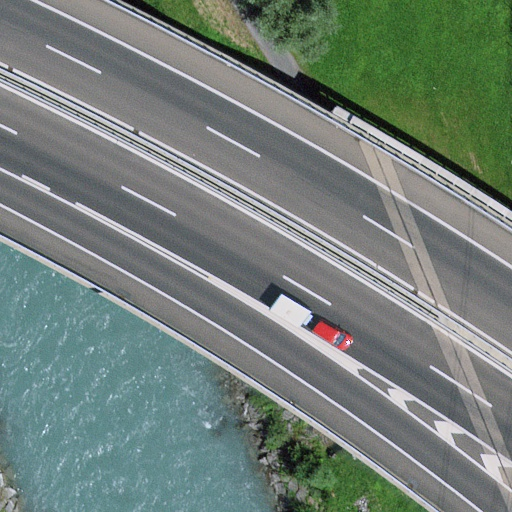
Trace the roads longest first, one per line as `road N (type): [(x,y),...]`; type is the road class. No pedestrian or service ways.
road 1 (motorway): [(0,188),(229,314),(506,511)]
road 2 (motorway): [(0,126),(309,293),(511,422)]
road 3 (motorway): [(511,311),(238,144),(0,25)]
road 4 (track): [(489,511),(396,290),(239,0)]
